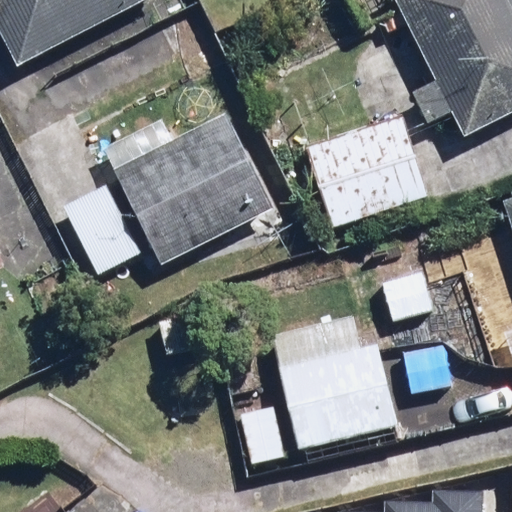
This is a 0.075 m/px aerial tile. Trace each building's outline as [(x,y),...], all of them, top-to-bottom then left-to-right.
[(0,0),(0,13),(28,65),(42,57),(53,78),(195,2),(194,0),(0,0)] [(459,140),(511,114),(511,0),(386,0),(410,48),(388,59),(422,130),(448,118),(459,140)] [(281,208),(227,112),(112,177),(166,273),(281,208)] [(426,200),(400,120),(311,149),(336,228),(426,200)] [(144,258),(105,190),(61,215),(99,283),(144,258)] [(511,200),(500,204),(511,239),(511,200)] [(0,276),(9,272),(0,253),(0,276)] [(400,445),(376,343),(356,348),(349,317),(295,330),(301,354),(275,361),(301,468),(400,445)] [(175,428),(227,410),(215,376),(163,394),(175,428)] [(287,460),(273,410),(236,420),(250,470),(287,460)] [(484,511),(485,481),(438,480),(438,492),(388,491),(387,504),(320,503),(319,511),(484,511)] [(74,511),(61,494),(35,511),(74,511)]
